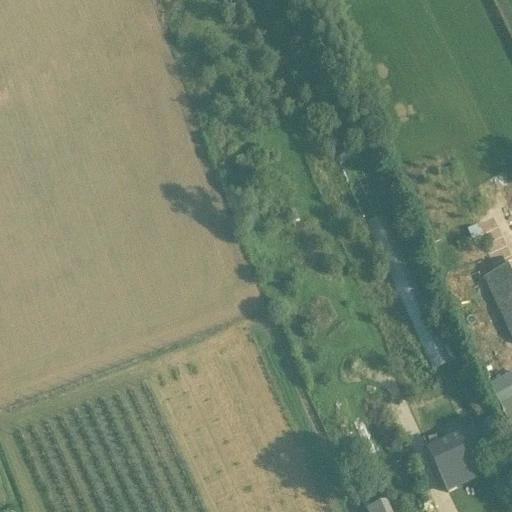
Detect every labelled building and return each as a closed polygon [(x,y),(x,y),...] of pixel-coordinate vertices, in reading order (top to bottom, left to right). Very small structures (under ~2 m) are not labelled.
[(511,432),(511,374),(488,388),(511,432)] [(474,421),(491,413),(474,376),(457,384),(474,421)] [(43,396),(47,406),(82,391),(78,381),(43,396)] [(428,451),(438,474),(448,494),(493,473),(473,430),(443,444),(428,451)] [(378,489),(360,497),(366,511),(387,511),(384,504),(379,491),(378,489)]
